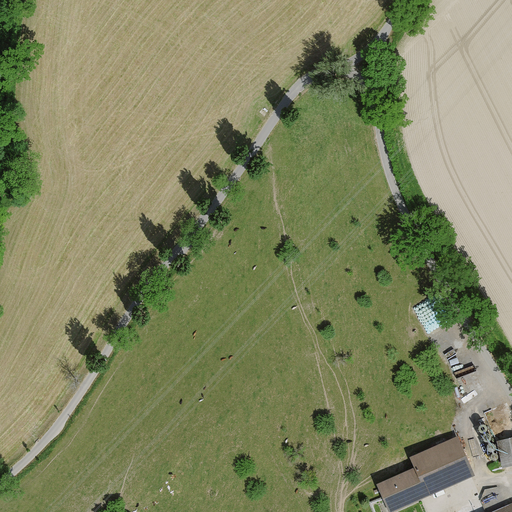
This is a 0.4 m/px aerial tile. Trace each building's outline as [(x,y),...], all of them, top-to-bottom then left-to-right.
[(486,427),(486,426),(484,425),(483,425),(482,425),(480,425),(479,426),(479,427),(478,429),(478,430),(479,431),(480,432),(481,433),(483,433),(484,433),(485,432),(486,431),(487,430),(487,428),(486,427)] [(491,436),(490,435),(489,434),(487,434),(486,434),(485,434),(483,435),(483,436),(483,438),(483,439),(483,440),(484,441),(486,442),(487,442),(488,442),(490,441),(490,440),(491,439),(491,437),(491,436)] [(511,437),(498,441),(503,467),(511,465),(511,437)] [(370,486),(381,511),(389,511),(470,477),(453,438),(403,460),(407,470),(370,486)] [(495,446),(494,445),(493,444),(491,444),(490,444),(489,444),(488,445),(487,446),(487,448),(487,449),(488,450),(488,451),(490,452),(491,452),(492,452),(494,451),(495,450),(495,449),(495,447),(495,446)] [(498,455),(497,454),(496,453),(494,453),(493,453),(492,454),(491,454),(490,456),(490,457),(490,458),(490,460),(491,461),(493,461),(494,461),(495,461),(497,460),(498,459),(498,458),(498,457),(498,455)] [(511,511),(511,500),(483,511),(511,511)]
